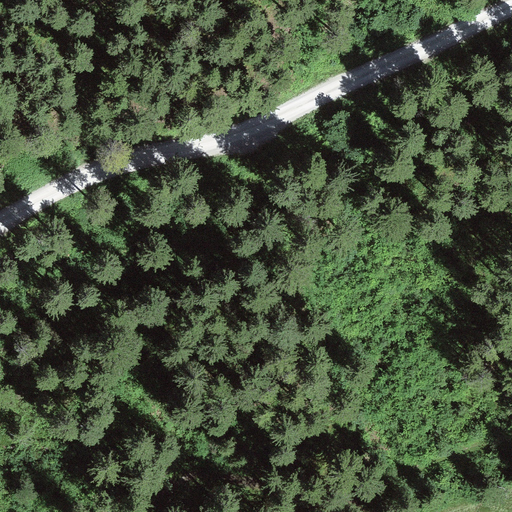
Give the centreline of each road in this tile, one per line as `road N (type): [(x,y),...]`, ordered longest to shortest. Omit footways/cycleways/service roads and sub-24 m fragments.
road 1 (unclassified): [(0,223),(117,162),(253,131),(511,5)]
road 2 (track): [(151,511),(187,470),(350,499),(511,439)]
